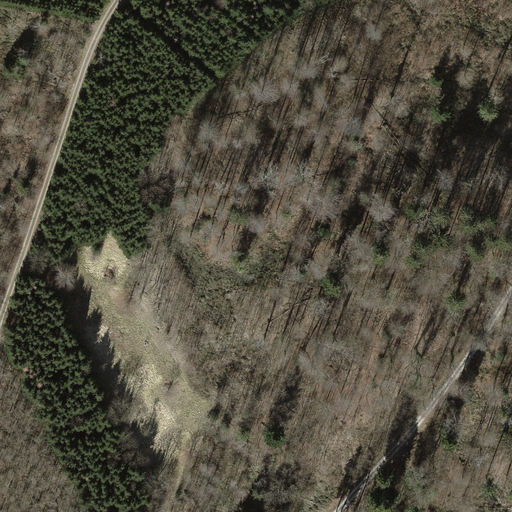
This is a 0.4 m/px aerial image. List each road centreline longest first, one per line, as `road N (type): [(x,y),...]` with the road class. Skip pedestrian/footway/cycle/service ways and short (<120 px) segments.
road 1 (track): [(117,0),(88,47),(0,312)]
road 2 (track): [(511,281),(410,431),(334,511)]
